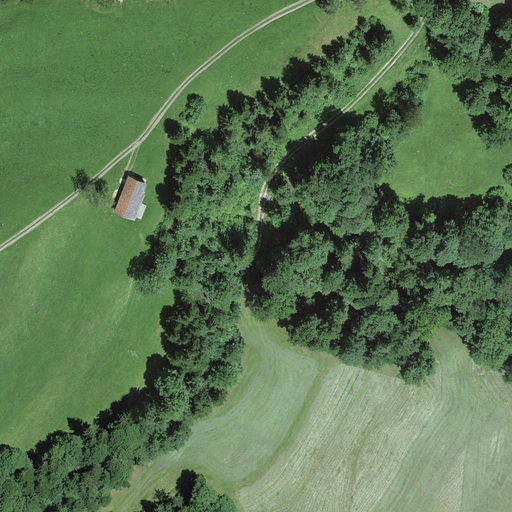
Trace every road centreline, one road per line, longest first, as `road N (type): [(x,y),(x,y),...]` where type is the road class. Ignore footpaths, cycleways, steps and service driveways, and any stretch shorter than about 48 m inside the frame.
road 1 (track): [(447,0),(252,191),(244,263),(268,342),(259,381),(212,420),(177,433),(115,511)]
road 2 (track): [(310,0),(236,36),(168,102),(139,144),(0,246)]
